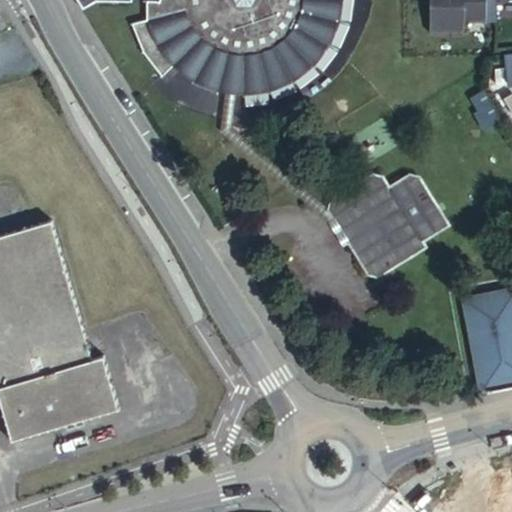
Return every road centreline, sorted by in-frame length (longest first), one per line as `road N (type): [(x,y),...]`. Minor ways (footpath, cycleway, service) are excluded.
road 1 (residential): [(46,0),(307,426)]
road 2 (tertiary): [(119,511),(285,472)]
road 3 (tertiary): [(371,456),(511,417)]
